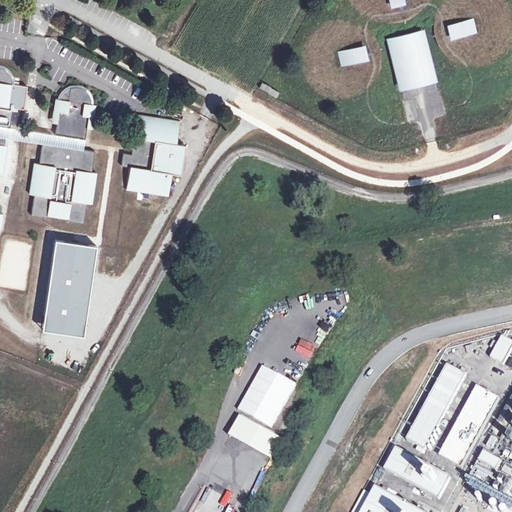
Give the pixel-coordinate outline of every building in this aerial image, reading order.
[(202,0),(172,51),(249,93),(303,0),(202,0)] [(388,0),(390,8),(405,6),(403,0),(388,0)] [(451,38),(476,32),(473,19),(448,25),(451,38)] [(400,88),(434,80),(421,32),(387,41),(400,88)] [(341,66),(366,59),(362,47),(338,53),(341,66)] [(8,105),(12,84),(12,78),(6,69),(0,66),(0,126),(10,127),(13,106),(8,105)] [(263,82),(260,87),(269,93),(271,88),(272,87),(263,82)] [(17,84),(12,84),(8,105),(13,106),(17,84)] [(88,116),(93,117),(95,105),(91,104),(91,99),(89,94),(82,88),(76,87),(70,88),(68,100),(56,98),(54,111),(59,111),(57,123),(55,135),(67,137),(68,134),(73,134),(72,137),(85,140),(87,128),(88,116)] [(279,93),(271,88),(269,93),(277,97),(279,93)] [(131,155),(123,153),(121,166),(129,167),(125,190),(168,196),(172,173),(181,174),(186,145),(177,144),(180,121),(138,115),(134,137),(126,136),(124,148),(132,150),(131,155)] [(59,149),(59,146),(42,143),(39,163),(34,162),(29,194),(33,194),(30,215),(46,218),(46,215),(66,219),(66,221),(82,224),(85,203),(90,204),(96,173),(91,172),(94,152),(79,149),(78,152),(73,151),(74,148),(64,147),(64,150),(59,149)] [(44,333),(86,337),(95,245),(53,241),(44,333)] [(511,349),(511,341),(502,336),(490,358),(503,365),(511,349)] [(467,375),(447,365),(406,440),(425,450),(467,375)] [(477,386),(438,458),(460,470),(499,398),(477,386)] [(234,428),(241,432),(249,419),(242,414),(234,428)] [(256,440),(262,427),(255,424),(249,437),(256,440)] [(506,430),(497,425),(492,435),(501,440),(506,430)] [(485,447),(494,449),(497,438),(489,435),(485,447)] [(396,448),(384,470),(439,500),(451,478),(396,448)] [(503,461),(486,451),(480,460),(497,470),(503,461)] [(490,487),(504,494),(511,481),(497,474),(490,487)] [(353,511),(425,511),(371,485),(368,492),(364,490),(353,511)]
